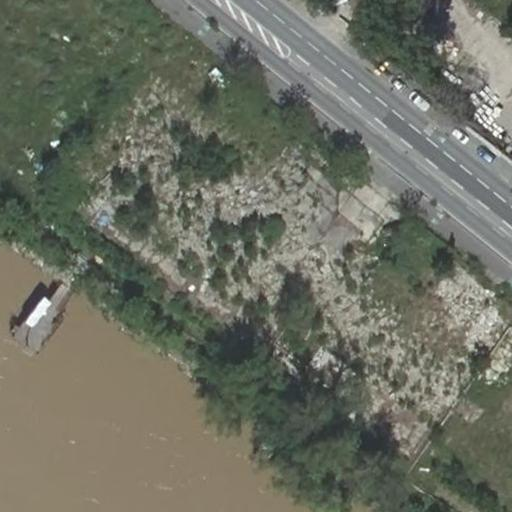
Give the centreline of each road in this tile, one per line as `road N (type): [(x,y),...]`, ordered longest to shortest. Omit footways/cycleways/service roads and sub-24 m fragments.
road 1 (secondary): [(200,0),(511,249)]
road 2 (secondary): [(511,205),(256,0)]
